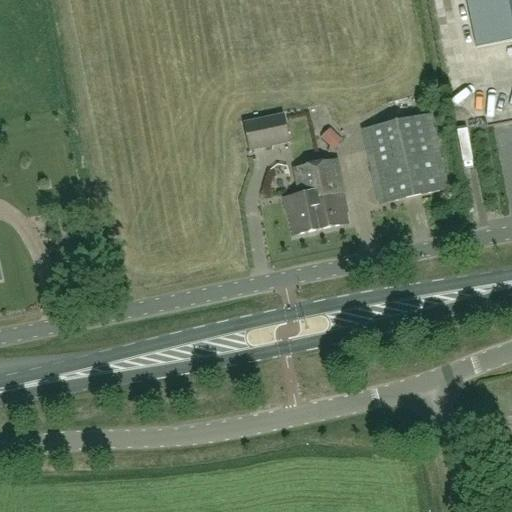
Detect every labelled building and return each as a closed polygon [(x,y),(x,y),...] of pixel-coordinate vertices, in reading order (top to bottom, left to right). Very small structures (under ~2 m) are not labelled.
[(470,50),(453,54),(456,64),(472,61),(470,50)] [(458,102),(481,99),(477,72),(454,75),(458,102)] [(291,143),(285,115),(245,123),(251,151),(291,143)] [(363,131),(379,206),(448,190),(431,116),(363,131)] [(461,122),(468,147),(480,143),(474,118),(461,122)] [(303,203),(343,195),(344,195),(337,161),(296,170),(301,196),(303,203)] [(477,168),(464,169),(465,184),(479,183),(477,168)] [(303,203),(301,196),(286,199),(287,201),(285,203),(286,211),(289,213),(294,236),(349,225),(346,214),(348,212),(346,205),(344,203),(343,195),(303,203)]
